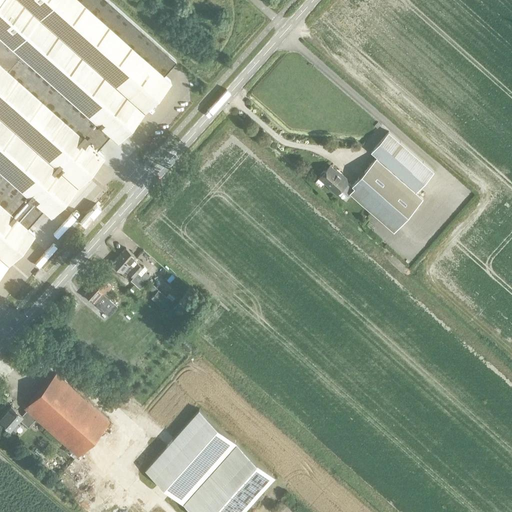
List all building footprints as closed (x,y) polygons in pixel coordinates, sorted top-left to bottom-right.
[(0,0),(0,272),(35,233),(26,225),(42,207),(51,215),(104,155),(97,149),(110,133),(118,140),(171,79),(164,73),(177,59),(110,0),(0,0)] [(342,175),(331,165),(326,171),(324,171),(321,174),(321,176),(320,177),(331,187),(330,187),(338,194),(342,189),(348,195),(351,192),(395,231),(424,198),(417,192),(435,171),(390,131),(371,153),(377,158),(353,185),(349,181),(350,180),(343,174),(342,175)] [(126,246),(118,255),(146,280),(157,268),(149,260),(143,266),(134,259),(137,256),(126,246)] [(146,280),(118,255),(111,263),(122,274),(125,270),(133,277),(130,280),(139,288),(146,280)] [(100,275),(92,284),(114,303),(119,297),(114,292),(110,296),(106,293),(112,286),(100,275)] [(114,303),(92,284),(84,293),(96,304),(102,297),(107,300),(103,304),(108,309),(114,303)] [(167,296),(160,290),(158,289),(150,297),(159,305),(160,305),(169,313),(167,315),(171,319),(180,308),(176,305),(167,296)] [(176,305),(180,308),(191,296),(187,293),(176,305)] [(77,455),(109,420),(56,372),(24,408),(26,409),(22,414),(11,404),(0,416),(0,419),(10,428),(19,418),(23,421),(30,413),(77,455)] [(200,408),(159,453),(146,468),(195,511),(241,511),(275,475),(200,408)]
